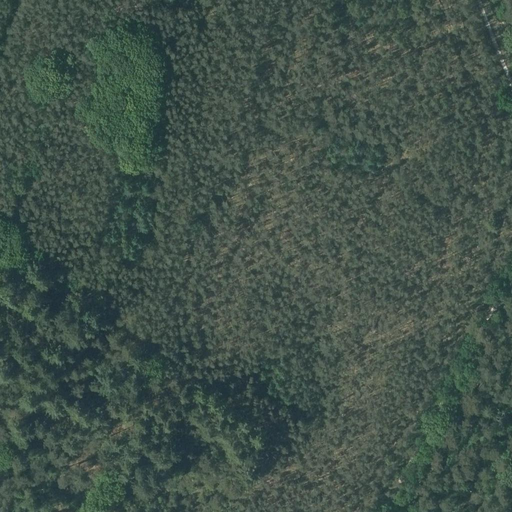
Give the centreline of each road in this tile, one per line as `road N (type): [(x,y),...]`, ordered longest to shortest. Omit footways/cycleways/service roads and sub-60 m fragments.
road 1 (track): [(154,343),(271,0)]
road 2 (unknown): [(393,511),(511,291)]
road 3 (track): [(76,0),(0,230)]
road 4 (track): [(0,244),(3,233),(154,343)]
road 5 (track): [(104,497),(0,414)]
